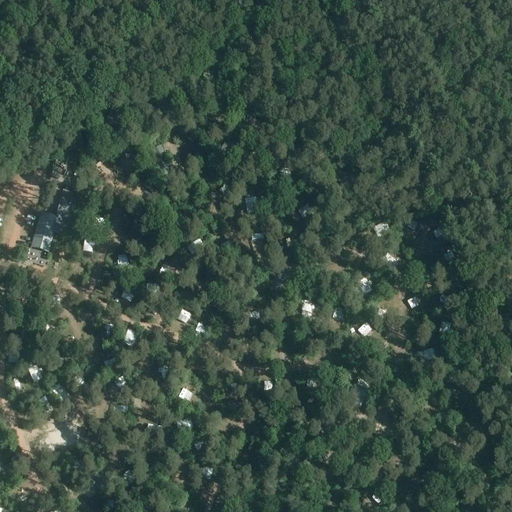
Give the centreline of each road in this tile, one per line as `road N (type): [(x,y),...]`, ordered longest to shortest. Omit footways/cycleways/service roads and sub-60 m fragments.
road 1 (track): [(0,157),(151,108),(212,108),(373,188),(434,207),(511,211)]
road 2 (track): [(89,126),(128,49),(170,0)]
